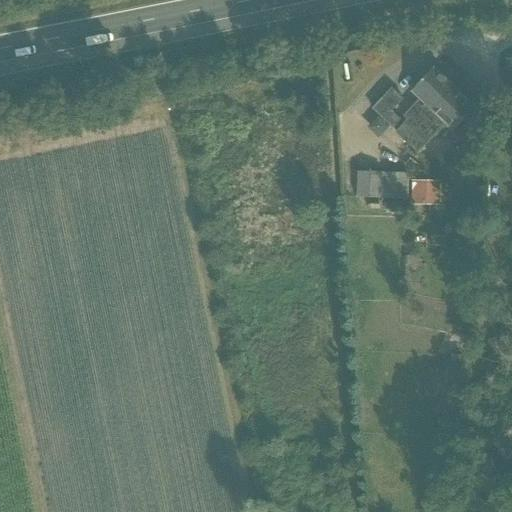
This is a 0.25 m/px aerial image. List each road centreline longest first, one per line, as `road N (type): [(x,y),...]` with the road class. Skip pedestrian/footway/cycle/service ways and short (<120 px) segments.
road 1 (primary): [(0,49),(250,0)]
road 2 (track): [(0,131),(167,101)]
